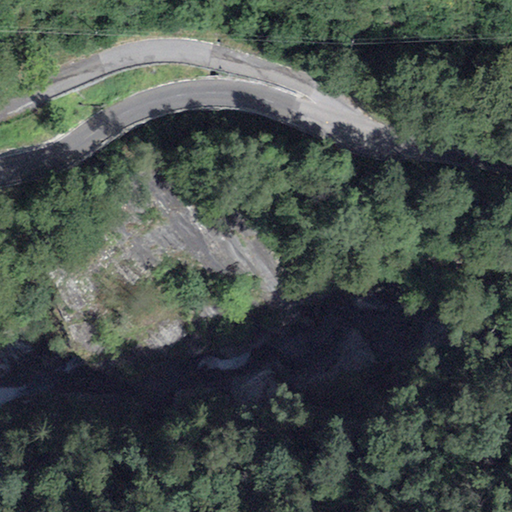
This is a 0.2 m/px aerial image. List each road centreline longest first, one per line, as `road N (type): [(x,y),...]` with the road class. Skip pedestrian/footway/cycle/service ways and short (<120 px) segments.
road 1 (unclassified): [(0,102),(135,53),(182,50),(304,83),(338,111),(344,127)]
road 2 (tertiary): [(0,172),(68,153),(130,111),(179,94),(258,97),(344,127)]
road 3 (tertiary): [(344,127),(511,162)]
